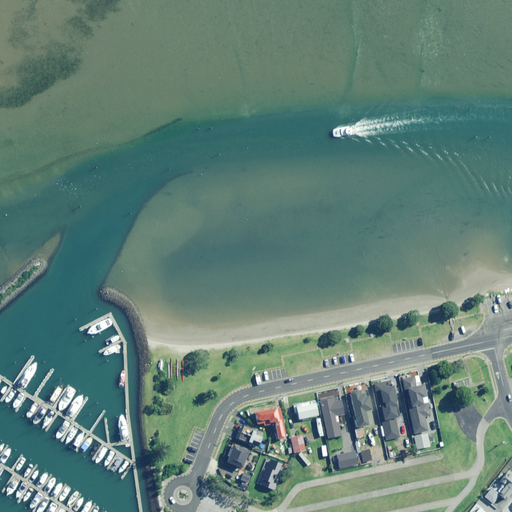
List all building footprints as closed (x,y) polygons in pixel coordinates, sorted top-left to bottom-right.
[(406,390),(407,389),(411,407),(424,404),(423,397),(425,397),(422,385),(416,387),(414,376),(403,379),(406,390)] [(393,401),(392,396),(393,395),(392,389),(384,390),(383,386),(375,388),(379,407),(380,407),(383,421),(396,418),(398,418),(395,400),(393,401)] [(365,392),(359,393),(359,390),(350,392),(358,428),(369,425),(366,412),(372,410),(369,395),(366,395),(365,392)] [(341,400),(334,401),(334,397),(320,400),(328,438),(342,436),(337,416),(344,415),(341,400)] [(293,405),(295,413),(297,412),(299,420),(318,415),(315,401),(293,405)] [(424,404),(411,407),(409,407),(411,414),(410,415),(414,434),(428,431),(425,417),(430,416),(427,403),(424,404)] [(285,424),(284,415),(274,414),(275,411),(253,410),(252,419),(259,425),(273,426),(273,424),(285,424)] [(396,418),(383,421),(382,421),(386,440),(400,437),(396,418)] [(237,438),(250,444),(249,445),(256,447),(263,432),(256,429),(255,431),(242,426),(237,438)] [(290,442),(288,437),(285,438),(286,432),(273,430),(272,440),(285,442),(285,441),(286,443),(290,442)] [(416,449),(430,446),(427,434),(414,436),(416,449)] [(294,453),(305,451),(302,435),(290,437),(294,453)] [(242,468),(249,452),(233,445),(227,461),(242,468)] [(341,470),(358,466),(355,451),(337,455),(341,470)] [(498,483),(501,486),(497,492),(491,488),(484,497),(493,504),(500,495),(506,499),(511,490),(511,473),(505,468),(501,472),(504,475),(498,483)]
